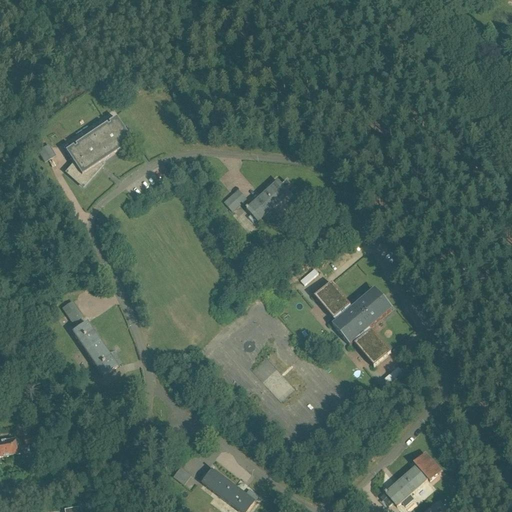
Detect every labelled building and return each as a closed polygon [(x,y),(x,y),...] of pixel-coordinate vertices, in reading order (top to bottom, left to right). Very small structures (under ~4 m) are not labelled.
[(65,153),(67,157),(74,166),(67,174),(82,188),(99,169),(97,167),(96,166),(99,162),(100,163),(122,148),(123,147),(124,149),(132,144),(116,119),(108,124),(109,126),(74,149),(72,148),(65,153)] [(44,163),(55,157),(48,147),(38,153),(44,163)] [(278,183),(246,211),(258,224),(290,196),(286,192),(291,188),(287,183),(282,187),(278,183)] [(233,196),(223,205),(232,215),(242,206),(233,196)] [(304,287),(318,275),(315,271),(300,283),(304,287)] [(365,299),(367,302),(359,309),(357,306),(352,310),(350,308),(351,308),(333,286),(332,285),(331,286),(315,299),(315,300),(319,304),(321,302),(333,319),(332,320),(334,322),(335,322),(336,323),(332,327),(332,326),(332,327),(333,327),(350,347),(350,348),(350,347),(354,344),(355,346),(355,347),(357,349),(358,348),(373,362),(370,365),(374,369),(375,369),(390,355),(390,356),(391,355),(372,332),(371,333),(370,331),(374,327),(372,324),(380,318),(382,320),(393,311),(375,290),(365,299)] [(90,301),(97,297),(94,293),(86,297),(84,292),(78,296),(80,301),(88,297),(90,301)] [(61,308),(68,321),(80,314),(73,301),(61,308)] [(80,314),(70,321),(73,326),(84,319),(80,314)] [(72,334),(87,356),(100,346),(86,325),(82,328),(72,334)] [(100,346),(87,356),(102,378),(116,369),(122,365),(115,355),(109,359),(100,346)] [(256,372),(263,383),(277,373),(271,362),(256,372)] [(402,374),(398,369),(384,381),(388,386),(402,374)] [(277,372),(264,384),(281,402),(294,390),(277,372)] [(101,431),(93,422),(88,427),(96,436),(101,431)] [(23,440),(24,446),(33,445),(31,438),(23,440)] [(17,441),(14,441),(0,443),(0,458),(17,456),(17,455),(20,455),(17,441)] [(36,457),(29,458),(31,470),(38,469),(36,457)] [(386,496),(381,500),(389,509),(393,505),(397,509),(402,504),(405,508),(413,501),(410,497),(428,481),(430,483),(440,475),(425,457),(415,466),(417,468),(387,495),(386,494),(385,495),(386,496)] [(231,470),(236,464),(230,459),(226,466),(231,470)] [(238,467),(233,476),(240,480),(245,471),(238,467)] [(174,480),(184,487),(192,477),(182,469),(174,480)] [(202,485),(223,501),(233,487),(213,472),(202,485)] [(233,487),(223,501),(237,511),(249,511),(255,504),(259,499),(249,491),(245,496),(233,487)]
